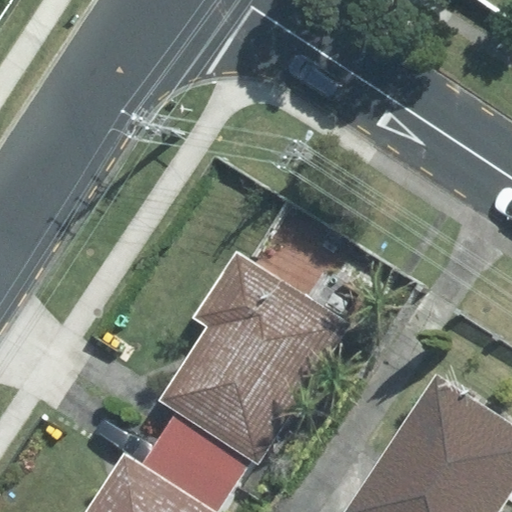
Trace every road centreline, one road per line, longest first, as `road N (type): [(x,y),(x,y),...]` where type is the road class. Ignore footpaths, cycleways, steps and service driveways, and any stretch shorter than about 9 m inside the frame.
road 1 (tertiary): [(252,0),(511,172)]
road 2 (tertiary): [(153,0),(0,232)]
